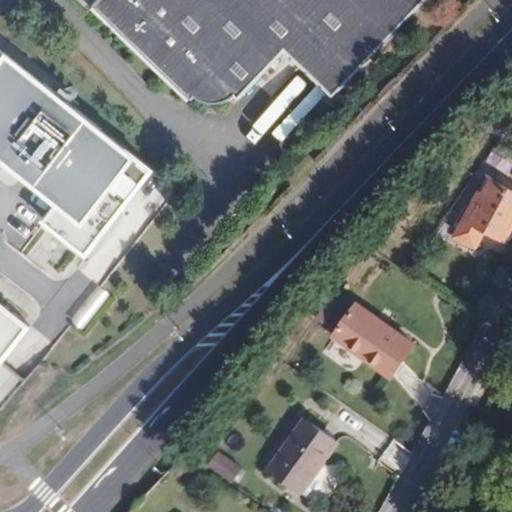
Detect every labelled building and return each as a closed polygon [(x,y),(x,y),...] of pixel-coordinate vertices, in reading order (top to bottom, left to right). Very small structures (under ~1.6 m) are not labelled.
[(392,0),(155,0),(210,53),(213,50),(223,54),(234,55),(245,52),(250,47),(254,51),(280,24),(327,69),(392,0)] [(158,174),(0,47),(0,153),(62,203),(45,225),(89,260),(158,174)] [(504,238),(511,225),(511,188),(495,178),(470,216),(504,238)] [(0,367),(34,324),(0,297),(0,367)] [(411,346),(357,303),(332,334),(387,377),(411,346)] [(294,489),(331,442),(301,418),(264,465),(294,489)] [(392,441),(382,462),(402,471),(412,451),(392,441)] [(230,483),(243,470),(221,450),(208,462),(230,483)]
